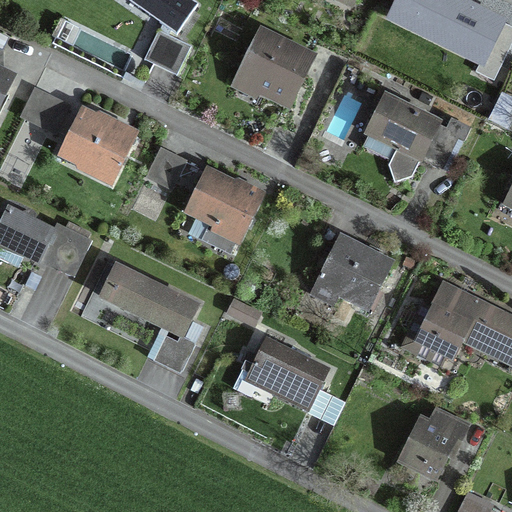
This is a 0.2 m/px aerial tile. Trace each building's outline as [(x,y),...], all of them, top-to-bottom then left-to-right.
[(168,36),(171,31),(177,35),(198,5),(190,0),(126,0),(162,25),(159,31),(144,60),(177,76),(191,47),(168,36)] [(396,0),(388,17),(483,64),(505,20),(464,0),(396,0)] [(265,35),(242,81),(288,104),(310,58),(265,35)] [(0,100),(11,79),(0,73),(0,56),(3,51),(0,50),(0,100)] [(57,136),(70,108),(34,90),(20,118),(57,136)] [(412,177),(438,124),(385,98),(368,133),(397,148),(388,166),(394,183),(412,177)] [(99,116),(94,118),(83,113),(67,146),(88,156),(82,168),(111,182),(133,137),(107,125),(106,119),(99,116)] [(172,191),(186,163),(160,150),(146,178),(172,191)] [(193,214),(214,225),(206,242),(230,254),(259,195),(246,189),(242,190),(209,174),(199,193),(201,198),(193,214)] [(9,211),(0,229),(0,241),(38,261),(52,232),(9,211)] [(392,265),(339,239),(316,285),(339,296),(340,295),(369,310),(392,265)] [(149,282),(149,283),(111,264),(101,286),(119,294),(115,304),(162,327),(159,332),(167,335),(169,330),(182,336),(197,306),(179,298),(180,296),(149,282)] [(441,366),(448,353),(451,355),(460,337),(511,362),(511,328),(502,323),(505,316),(443,285),(433,306),(437,308),(435,312),(422,306),(402,347),(441,366)] [(193,323),(185,340),(184,341),(179,339),(177,343),(165,337),(153,361),(180,375),(202,328),(193,323)] [(251,397),(260,380),(276,388),(274,394),(308,410),(328,370),(266,340),(252,367),(246,364),(234,389),(251,397)] [(423,422),(404,461),(433,475),(446,451),(451,454),(465,426),(438,412),(431,426),(423,422)] [(485,511),(487,510),(466,500),(459,511),(485,511)]
